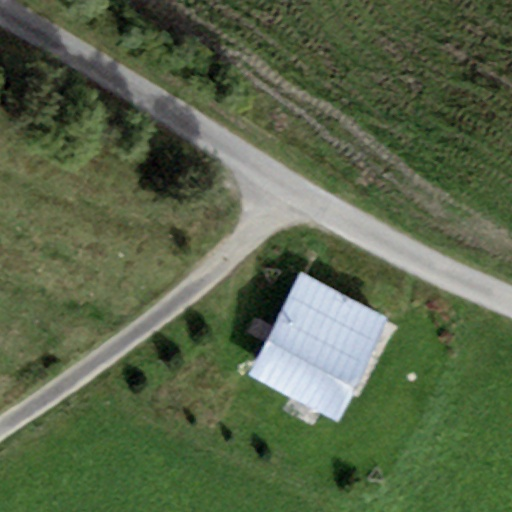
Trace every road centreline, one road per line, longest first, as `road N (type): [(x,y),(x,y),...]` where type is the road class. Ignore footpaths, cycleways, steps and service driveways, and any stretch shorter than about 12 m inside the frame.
road 1 (unclassified): [(0,10),(289,193),(511,303)]
road 2 (track): [(289,193),(252,240),(0,426)]
